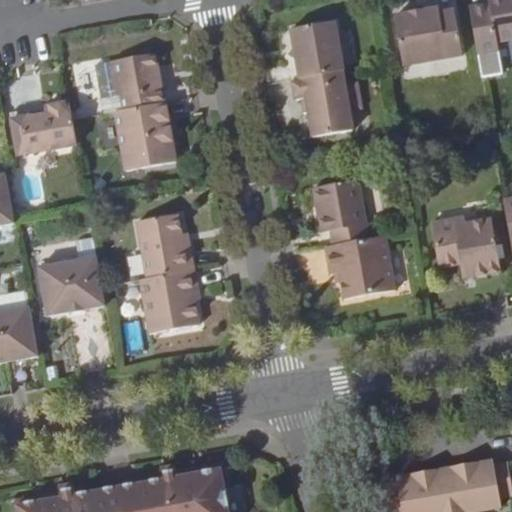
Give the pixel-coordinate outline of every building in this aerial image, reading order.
[(511,0),(487,0),(488,3),(469,6),(476,51),(496,47),(495,40),(511,36),(511,0)] [(405,4),(406,11),(422,9),(421,2),(405,4)] [(422,9),(406,11),(392,14),(401,64),(460,53),(453,8),(439,11),(438,6),(422,9)] [(290,62),(293,78),(341,70),(331,21),(290,28),(294,46),(297,62),(290,62)] [(288,54),(290,62),(297,62),(294,46),(288,54)] [(123,108),(165,101),(161,77),(155,78),(154,72),(159,71),(156,52),(110,60),(116,93),(120,92),(123,108)] [(341,70),(293,78),(296,98),(301,97),(308,96),(310,111),(304,112),(300,118),(302,132),(309,138),(352,130),(348,108),(362,106),(357,82),(343,85),(341,70)] [(308,96),(301,97),(304,112),(310,111),(308,96)] [(17,154),(77,143),(73,118),(70,99),(44,104),(45,106),(46,114),(29,116),(28,110),(27,107),(8,110),(17,154)] [(175,160),(165,101),(123,108),(115,109),(126,168),(175,160)] [(45,106),(28,110),(29,116),(46,114),(45,106)] [(0,174),(0,226),(16,224),(14,215),(6,173),(0,174)] [(328,229),(331,244),(371,237),(368,222),(361,223),(353,179),(312,186),(316,206),(320,205),(322,214),(317,214),(320,230),(328,229)] [(511,192),(502,194),(511,253),(511,192)] [(469,258),(472,274),(500,269),(489,210),(430,220),(439,263),(459,260),(469,258)] [(144,274),(194,266),(190,242),(183,243),(181,235),(178,215),(136,222),(144,274)] [(189,234),(181,235),(183,243),(190,242),(189,234)] [(331,244),(325,245),(330,272),(336,271),(342,270),(344,281),(347,298),(397,288),(386,234),(371,237),(331,244)] [(83,309),(106,306),(102,286),(97,258),(38,268),(47,317),(69,312),(69,309),(82,306),(83,309)] [(462,276),(472,274),(469,258),(459,260),(462,276)] [(200,285),(194,266),(144,274),(142,279),(152,333),(201,325),(196,300),(193,286),(200,285)] [(193,286),(196,300),(203,299),(200,285),(193,286)] [(0,310),(0,327),(6,361),(40,355),(30,304),(0,310)] [(137,323),(123,326),(129,354),(143,351),(137,323)] [(480,470),(493,468),(492,462),(478,465),(480,470)] [(178,481),(224,473),(222,465),(176,473),(178,481)] [(409,483),(396,485),(381,488),(384,511),(500,511),(498,499),(511,496),(511,490),(507,466),(493,468),(480,470),(478,465),(464,467),(464,470),(449,473),(450,478),(438,480),(438,474),(433,475),(433,472),(408,477),(409,483)] [(16,511),(230,511),(224,473),(178,481),(176,473),(176,468),(158,470),(160,483),(75,497),(73,486),(58,488),(59,492),(61,501),(16,509),(16,511)] [(14,500),(16,509),(61,501),(59,492),(14,500)]
